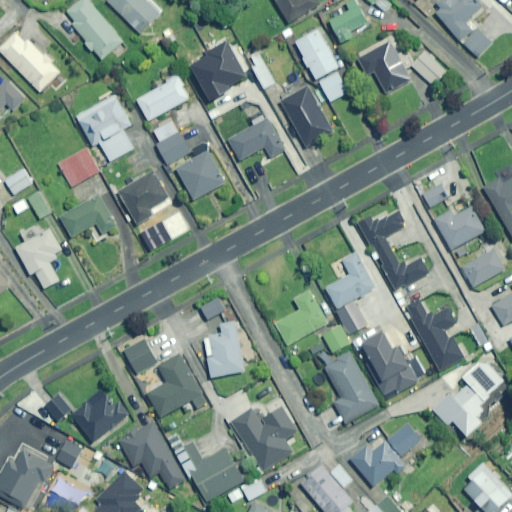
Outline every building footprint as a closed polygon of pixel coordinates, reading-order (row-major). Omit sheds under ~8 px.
[(84,44),(91,53),(93,51),(102,61),(122,44),(86,0),(81,0),(66,13),(74,23),(72,25),(86,42),(84,44)] [(105,0),(140,35),(160,15),(145,0),(105,0)] [(274,0),(288,24),(319,8),(314,0),(274,0)] [(391,6),(384,0),(365,0),(383,15),(391,6)] [(435,13),(424,0),(421,0),(415,5),(427,19),(435,13)] [(478,12),(468,0),(453,0),(436,14),(460,42),(478,28),(470,18),(478,12)] [(345,6),(348,12),(329,22),(341,44),(352,39),(349,33),(367,24),(359,9),(355,1),(345,6)] [(0,34),(9,27),(3,20),(0,22),(0,34)] [(329,105),(348,96),(336,71),(338,70),(320,31),(296,42),(315,81),(317,80),(329,105)] [(492,45),(478,31),(464,45),(477,59),(492,45)] [(59,74),(17,32),(0,48),(0,53),(40,93),(59,74)] [(380,52),(378,49),(358,59),(367,77),(374,73),(386,95),(412,81),(406,71),(411,69),(396,39),(386,44),(388,48),(380,52)] [(263,90),(276,84),(259,52),(246,59),(263,90)] [(446,73),(424,53),(411,67),(433,87),(446,73)] [(190,100),(178,78),(137,101),(148,122),(190,100)] [(0,87),(0,111),(6,106),(13,112),(25,101),(6,82),(0,87)] [(333,134),(308,87),(281,101),(306,148),(333,134)] [(130,127),(115,97),(77,118),(92,147),(99,143),(110,163),(133,151),(123,131),(130,127)] [(285,151),(267,119),(229,141),(240,162),(265,148),(271,159),(285,151)] [(190,155),(172,121),(153,132),(160,144),(156,146),(168,167),(190,155)] [(100,173),(86,150),(58,166),(71,189),(100,173)] [(224,186),(208,154),(177,170),(194,202),(224,186)] [(32,185),(23,171),(5,182),(14,196),(32,185)] [(167,202),(153,175),(119,193),(137,227),(154,218),(150,211),(167,202)] [(511,180),(503,186),(500,181),(485,189),(511,238),(511,180)] [(449,199),(441,186),(423,196),(430,209),(449,199)] [(52,213),(39,193),(27,201),(40,221),(52,213)] [(84,233),(92,248),(103,242),(100,237),(116,229),(99,197),(60,218),(72,239),(84,233)] [(28,209),(23,201),(13,207),(18,216),(28,209)] [(467,254),(462,246),(485,233),(472,208),(456,217),(453,211),(435,221),(452,252),(456,260),(467,254)] [(388,215),(385,210),(358,225),(395,293),(412,283),(423,277),(429,274),(421,260),(402,270),(384,238),(405,226),(397,210),(388,215)] [(63,256),(50,231),(16,249),(31,276),(36,274),(44,290),(59,282),(49,264),(63,256)] [(505,271),(493,250),(461,268),(473,289),(505,271)] [(374,292),(356,255),(343,261),(351,277),(326,289),(337,311),(374,292)] [(0,296),(11,288),(0,273),(0,296)] [(328,325),(311,292),(292,302),(298,313),(275,325),(287,347),(328,325)] [(511,322),(511,294),(491,307),(503,327),(511,322)] [(431,319),(419,297),(403,306),(439,374),(465,360),(448,329),(458,324),(449,309),(431,319)] [(225,313),(221,303),(202,311),(207,322),(225,313)] [(245,372),(235,322),(201,329),(212,379),(245,372)] [(350,345),(339,326),(322,336),(332,354),(350,345)] [(158,365),(145,342),(125,354),(137,376),(158,365)] [(342,400),(335,404),(346,425),(379,407),(349,353),(337,360),(338,363),(326,370),(342,400)] [(142,411),(150,425),(192,402),(197,411),(204,407),(200,398),(202,397),(181,357),(159,369),(167,383),(147,394),(153,405),(142,411)] [(487,365),(479,364),(463,379),(469,386),(457,397),(452,392),(433,410),(448,427),(453,422),(467,438),(482,424),(476,419),(484,411),(481,408),(491,399),(489,397),(504,383),(487,365)] [(72,413),(59,396),(45,406),(57,423),(72,413)] [(110,404),(106,398),(91,410),(87,405),(72,416),(93,444),(129,416),(116,400),(110,404)] [(297,434),(281,408),(262,420),(255,408),(231,423),(262,474),(293,455),(284,442),(297,434)] [(399,460),(422,441),(407,424),(385,442),(378,434),(349,458),(373,488),(392,472),(396,477),(406,468),(399,460)] [(159,473),(169,491),(175,487),(182,499),(192,493),(153,425),(137,434),(138,435),(120,445),(134,468),(141,464),(150,479),(159,473)] [(83,451),(68,442),(57,461),(72,470),(83,451)] [(258,477),(244,484),(226,451),(203,463),(193,444),(176,453),(189,478),(192,477),(207,504),(226,494),(231,504),(244,498),(247,503),(267,493),(258,477)] [(0,499),(21,511),(23,511),(52,464),(19,446),(0,478),(0,499)] [(117,471),(105,463),(99,472),(111,481),(117,471)] [(496,511),(511,497),(511,496),(482,465),(459,486),(484,511),(496,511)] [(322,468),(301,485),(323,511),(349,511),(347,509),(353,504),(342,491),(352,482),(339,467),(328,476),(322,468)] [(134,505),(145,492),(124,473),(98,501),(104,507),(98,511),(137,511),(139,510),(134,505)] [(399,511),(388,498),(377,507),(371,511),(399,511)]
